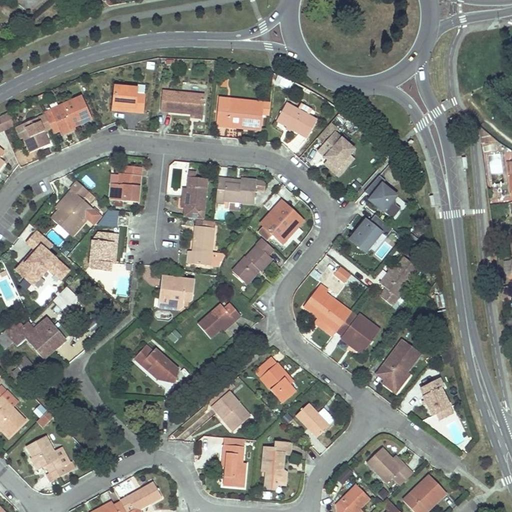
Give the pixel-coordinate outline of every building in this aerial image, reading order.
[(145,86),(137,85),(136,89),(136,95),(144,96),(145,86)] [(144,96),(136,95),(136,89),(115,86),(113,106),(134,108),(134,113),(142,114),(144,96)] [(203,115),(205,95),(162,91),(160,112),(191,114),(203,115)] [(73,127),(82,124),(91,120),(80,97),(64,104),(65,108),(53,113),(51,109),(44,112),(45,115),(51,130),(53,133),(60,130),(60,132),(62,135),(71,131),(70,129),(73,127)] [(220,98),(217,126),(238,128),(239,126),(242,126),(242,129),(260,130),(262,103),(220,98)] [(64,104),(51,109),(53,113),(65,108),(64,104)] [(278,121),(293,129),(309,138),(318,121),(288,104),(278,121)] [(13,124),(9,116),(8,113),(0,117),(0,120),(4,130),(14,125),(13,124)] [(19,121),(15,113),(9,116),(13,124),(19,121)] [(51,130),(45,115),(18,127),(23,138),(30,153),(49,145),(44,133),(51,130)] [(331,124),(318,138),(324,143),(318,150),(338,168),(354,151),(334,133),(337,130),(331,124)] [(23,138),(18,127),(15,128),(20,140),(23,138)] [(122,174),(122,179),(121,185),(118,184),(113,184),(110,200),(137,203),(141,168),(125,166),(124,174),(122,174)] [(84,175),(81,181),(92,187),(95,182),(84,175)] [(187,189),(185,209),(184,218),(204,220),(209,179),(188,177),(187,189)] [(256,180),(240,178),(240,180),(240,185),(218,182),(216,201),(224,201),(230,202),(241,203),(254,205),(255,191),(264,192),(265,184),(261,181),(256,181),(256,180)] [(94,197),(76,181),(70,189),(71,190),(74,193),(59,210),(51,219),(69,235),(83,218),(84,217),(92,224),(100,215),(82,199),(84,197),(90,203),(94,197)] [(382,183),(368,201),(393,220),(401,209),(396,205),(396,201),(400,197),(382,183)] [(74,193),(71,190),(56,207),(59,210),(74,193)] [(302,205),(304,203),(298,196),(296,198),(302,205)] [(224,205),(224,201),(216,201),(215,211),(218,212),(218,205),(224,205)] [(294,225),(296,227),(297,228),(304,221),(281,201),(260,224),(279,242),(294,225)] [(241,203),(230,202),(229,209),(240,210),(241,203)] [(94,226),(102,217),(100,215),(92,224),(94,226)] [(366,218),(349,241),(367,255),(383,234),(387,237),(393,230),(375,215),(370,221),(366,218)] [(83,218),(69,235),(72,237),(86,221),(83,218)] [(203,226),(199,226),(195,226),(193,251),(192,264),(211,266),(214,224),(203,223),(203,226)] [(296,227),(294,225),(279,242),(283,244),(297,228),(296,227)] [(20,262),(13,271),(34,286),(46,271),(61,282),(71,269),(48,251),(54,244),(31,226),(9,254),(20,262)] [(103,233),(92,241),(90,262),(91,262),(111,264),(112,255),(113,244),(116,244),(117,244),(118,235),(103,233)] [(244,283),(250,277),(255,272),(255,271),(257,269),(259,271),(261,273),(272,260),(268,256),(274,250),(262,239),(256,245),(257,246),(246,259),(245,258),(232,271),(244,283)] [(246,259),(257,246),(256,245),(245,258),(246,259)] [(393,305),(421,269),(402,255),(392,267),(389,271),(380,282),(386,287),(380,295),(393,305)] [(90,269),(110,271),(111,264),(91,262),(90,269)] [(351,274),(341,266),(334,274),(344,282),(351,274)] [(247,285),(259,271),(257,269),(255,271),(255,272),(250,277),(244,283),(247,285)] [(10,277),(1,281),(5,293),(12,290),(10,284),(12,283),(10,277)] [(183,307),(184,304),(184,302),(190,302),(193,299),(195,281),(162,277),(160,298),(167,299),(170,302),(169,309),(179,311),(183,307)] [(318,316),(337,330),(351,312),(325,292),(326,290),(327,288),(320,282),(303,305),(318,316)] [(54,301),(59,307),(65,313),(78,299),(66,287),(54,301)] [(167,299),(160,298),(159,308),(169,309),(170,302),(167,299)] [(197,324),(204,332),(210,339),(222,329),(233,319),(235,322),(241,317),(230,304),(224,308),(221,304),(197,324)] [(351,312),(337,330),(342,334),(339,338),(361,354),(380,329),(359,314),(357,317),(351,312)] [(337,330),(318,316),(313,322),(332,336),(337,330)] [(235,322),(233,319),(222,329),(224,331),(235,322)] [(35,330),(53,351),(65,341),(63,340),(55,330),(46,320),(35,330)] [(0,337),(0,344),(1,345),(5,350),(14,342),(18,347),(27,340),(44,359),(53,351),(35,330),(29,323),(24,327),(20,323),(16,327),(14,325),(0,337)] [(55,330),(63,340),(68,336),(60,327),(55,330)] [(187,337),(181,343),(192,354),(197,348),(187,337)] [(422,353),(402,338),(375,374),(384,380),(396,389),(409,372),(422,353)] [(178,369),(167,360),(159,358),(153,353),(146,347),(134,360),(157,380),(159,378),(167,380),(166,381),(166,382),(174,384),(178,369)] [(159,358),(167,360),(156,350),(153,353),(159,358)] [(18,379),(24,374),(30,369),(26,364),(29,362),(24,356),(13,366),(15,368),(17,367),(18,368),(13,373),(18,379)] [(260,378),(277,364),(272,358),(255,372),(260,378)] [(295,391),(292,388),(290,385),(284,379),(288,376),(277,364),(260,378),(282,403),(295,391)] [(396,389),(384,380),(382,383),(396,393),(411,373),(409,372),(396,389)] [(290,385),(293,382),(288,376),(284,379),(290,385)] [(451,406),(441,387),(444,386),(440,377),(420,387),(425,395),(423,396),(433,415),(436,414),(451,406)] [(209,402),(212,406),(212,407),(223,420),(226,417),(237,429),(251,417),(229,392),(227,394),(223,390),(209,402)] [(9,437),(17,429),(25,421),(0,394),(0,427),(9,437)] [(32,413),(38,419),(47,410),(41,404),(32,413)] [(316,439),(323,432),(329,426),(329,425),(318,414),(308,404),(295,417),(316,439)] [(453,412),(451,406),(436,414),(439,419),(453,412)] [(324,409),(318,414),(329,425),(334,420),(324,409)] [(43,428),(54,417),(47,411),(37,422),(43,428)] [(226,417),(223,420),(234,432),(237,429),(226,417)] [(50,482),(66,474),(62,467),(70,462),(62,447),(54,451),(46,437),(26,447),(32,458),(30,459),(36,470),(46,466),(49,473),(46,475),(50,482)] [(285,485),(286,479),(287,473),(283,470),(284,454),(291,455),(292,444),(276,443),(275,449),(265,448),(263,471),(266,471),(265,488),(275,489),(279,485),(285,485)] [(224,485),(234,486),(244,487),(246,463),(243,463),(244,447),(223,445),(222,463),(226,463),(226,466),(224,485)] [(382,449),(374,456),(367,463),(387,484),(393,478),(400,486),(412,475),(405,467),(402,470),(393,460),(382,449)] [(402,470),(405,467),(395,457),(393,460),(402,470)] [(76,468),(72,462),(70,462),(62,467),(66,474),(76,468)] [(426,511),(432,507),(431,505),(429,504),(438,496),(440,499),(446,493),(429,475),(403,500),(414,511),(426,511)] [(120,501),(125,511),(140,511),(140,510),(162,498),(154,483),(120,501)] [(370,499),(357,485),(336,505),(336,511),(356,511),(360,508),(370,499)] [(432,507),(440,499),(438,496),(429,504),(431,505),(432,507)] [(400,511),(399,511),(387,499),(383,503),(382,504),(389,511),(387,511),(400,511)] [(98,511),(117,511),(114,504),(112,501),(103,506),(105,508),(98,511)] [(125,511),(120,501),(114,504),(117,511),(125,511)]
